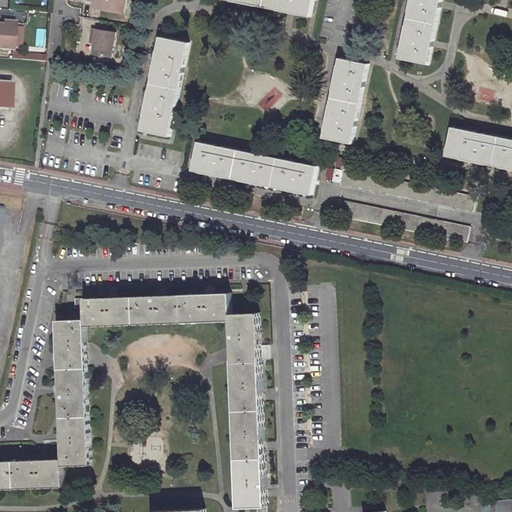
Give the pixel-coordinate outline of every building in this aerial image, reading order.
[(96,0),(96,7),(123,10),(123,0),(96,0)] [(314,0),(229,0),(311,17),(314,0)] [(441,0),(412,0),(400,60),(429,67),(441,0)] [(0,49),(15,51),(17,28),(4,27),(0,27),(0,49)] [(114,57),(117,31),(93,29),(92,37),(97,37),(97,44),(96,56),(114,57)] [(191,43),(162,37),(143,130),(171,136),(191,43)] [(47,55),(15,52),(15,59),(46,61),(47,55)] [(369,66),(340,59),(324,137),(353,143),(369,66)] [(11,85),(0,83),(0,105),(5,106),(6,100),(10,100),(11,85)] [(511,139),(450,128),(445,158),(511,169),(511,139)] [(318,167),(200,142),(194,171),(312,195),(318,167)] [(477,198),(343,169),(343,171),(336,169),(333,181),(341,183),(340,185),(474,213),(477,198)] [(471,228),(338,200),(335,215),(468,243),(471,228)] [(234,319),(233,313),(233,292),(90,297),(91,324),(234,319)] [(237,312),(244,505),(258,504),(258,511),(267,511),(260,311),(237,312)] [(94,461),(88,317),(61,318),(68,462),(94,461)] [(64,457),(0,460),(0,488),(65,485),(64,457)] [(511,511),(511,500),(497,502),(498,510),(498,511),(511,511)]
